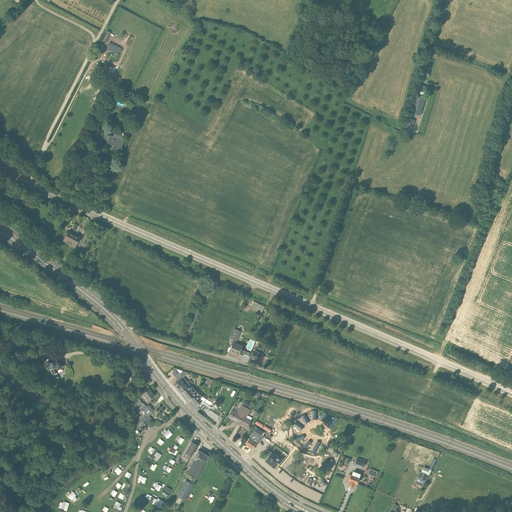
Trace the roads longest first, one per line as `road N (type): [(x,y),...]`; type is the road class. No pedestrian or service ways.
road 1 (tertiary): [(511,392),(45,192),(0,161)]
road 2 (tertiary): [(307,511),(182,407),(124,330)]
road 3 (track): [(420,119),(398,150),(353,186),(311,306)]
road 4 (track): [(511,450),(308,382)]
road 5 (track): [(46,144),(118,0)]
road 6 (tertiary): [(124,330),(0,230)]
road 7 (unclassified): [(276,373),(124,330)]
road 8 (track): [(46,144),(91,63),(119,63),(124,48),(114,38)]
